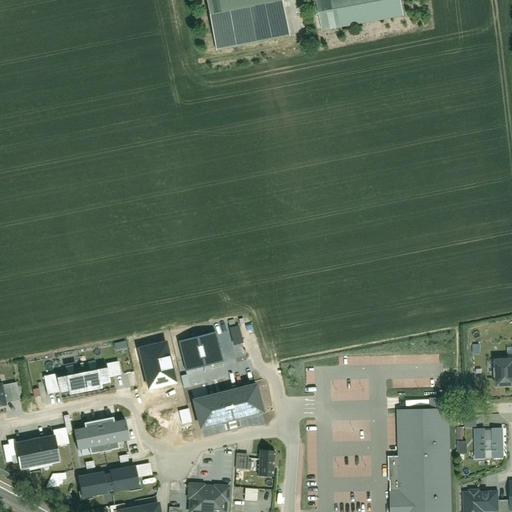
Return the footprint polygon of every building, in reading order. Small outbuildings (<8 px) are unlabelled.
[(205,0),(214,51),(289,39),(281,0),(205,0)] [(401,0),(315,0),(322,32),(406,18),(401,0)] [(241,328),(232,330),(236,348),(245,346),(241,328)] [(217,335),(180,345),(188,374),(225,364),(217,335)] [(178,385),(168,344),(140,351),(150,392),(178,385)] [(511,358),(495,361),(498,385),(511,383),(511,358)] [(57,377),(61,395),(69,394),(70,397),(104,391),(103,387),(112,386),(111,381),(108,366),(103,367),(102,363),(57,371),(57,377)] [(120,364),(108,366),(111,381),(123,378),(120,364)] [(61,395),(57,377),(46,379),(49,397),(61,395)] [(0,410),(9,409),(8,405),(22,403),(19,385),(5,388),(5,386),(0,387),(0,410)] [(194,403),(202,432),(266,415),(259,386),(194,403)] [(405,460),(395,460),(396,491),(388,492),(388,511),(449,511),(448,414),(404,415),(405,460)] [(87,430),(75,433),(79,454),(92,451),(93,456),(121,450),(120,445),(131,442),(127,422),(117,424),(116,419),(86,425),(87,430)] [(501,428),(474,429),(475,457),(484,456),(484,445),(491,444),(491,456),(502,456),(501,428)] [(67,430),(55,433),(56,436),(59,449),(71,447),(67,430)] [(56,436),(18,444),(22,466),(23,472),(62,464),(59,449),(56,436)] [(18,444),(17,442),(12,443),(13,448),(5,450),(8,466),(14,464),(15,467),(22,466),(18,444)] [(273,477),(275,448),(257,448),(255,476),(273,477)] [(135,464),(77,476),(82,499),(140,487),(135,464)] [(151,464),(138,467),(140,476),(153,474),(151,464)] [(229,511),(231,484),(193,482),(190,511),(229,511)] [(496,511),(496,492),(462,493),(462,511),(496,511)] [(162,511),(161,501),(120,509),(120,511),(162,511)]
